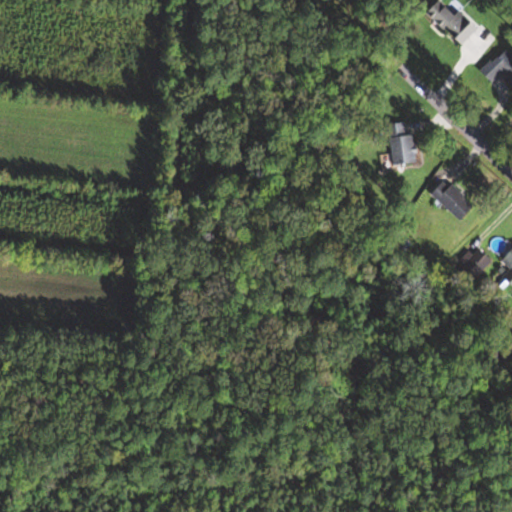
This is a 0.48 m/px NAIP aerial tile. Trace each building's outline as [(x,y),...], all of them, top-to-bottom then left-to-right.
[(479,28),(450,0),(447,0),(432,16),(462,45),(479,28)] [(493,82),(504,72),(511,81),(511,54),(506,47),(481,69),(493,82)] [(414,133),(405,134),(404,122),(389,124),(395,165),(418,161),(414,133)] [(433,193),(461,221),(475,206),(447,179),(433,193)] [(464,263),(478,275),(492,259),(478,247),(464,263)] [(511,250),(503,260),(511,269),(504,275),(511,283),(511,250)]
